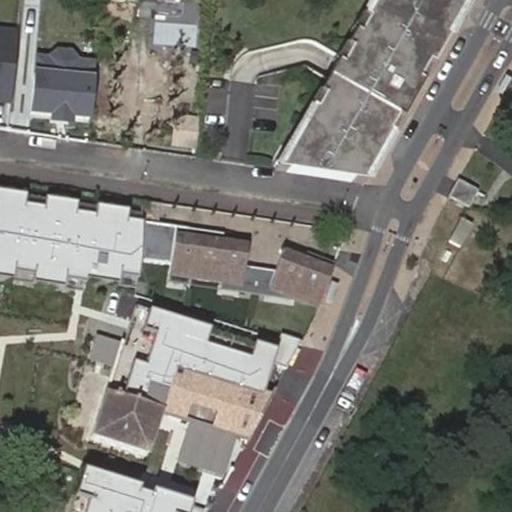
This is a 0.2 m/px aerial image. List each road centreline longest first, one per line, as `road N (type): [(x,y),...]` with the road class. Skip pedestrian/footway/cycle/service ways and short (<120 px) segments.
road 1 (tertiary): [(500,0),(387,204),(334,369)]
road 2 (tertiary): [(334,369),(367,324),(413,215),(511,38)]
road 3 (tertiary): [(256,511),(334,369)]
